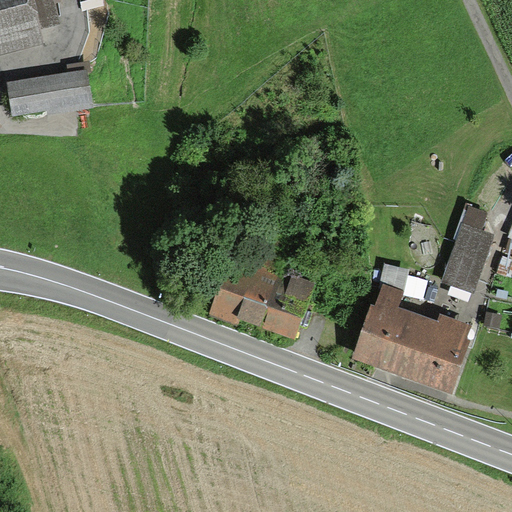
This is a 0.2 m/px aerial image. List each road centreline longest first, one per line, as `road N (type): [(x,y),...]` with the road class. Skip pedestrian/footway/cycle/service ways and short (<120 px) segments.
road 1 (primary): [(0,267),(98,294),(511,456)]
road 2 (residential): [(70,0),(79,46),(0,71)]
